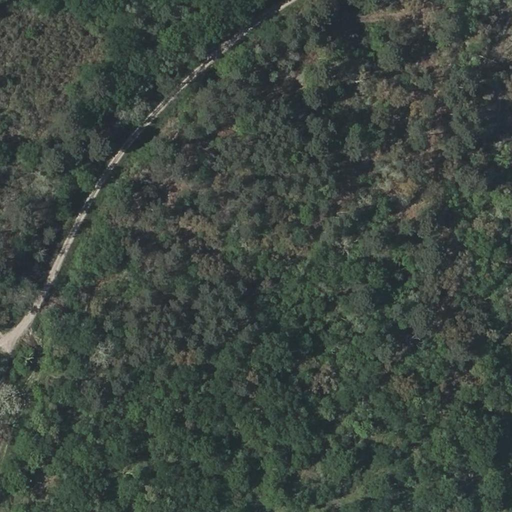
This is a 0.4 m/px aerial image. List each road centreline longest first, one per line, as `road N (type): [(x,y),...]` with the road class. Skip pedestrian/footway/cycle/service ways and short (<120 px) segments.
road 1 (track): [(0,345),(44,310),(142,126),(303,0)]
road 2 (track): [(0,441),(38,353),(18,330)]
